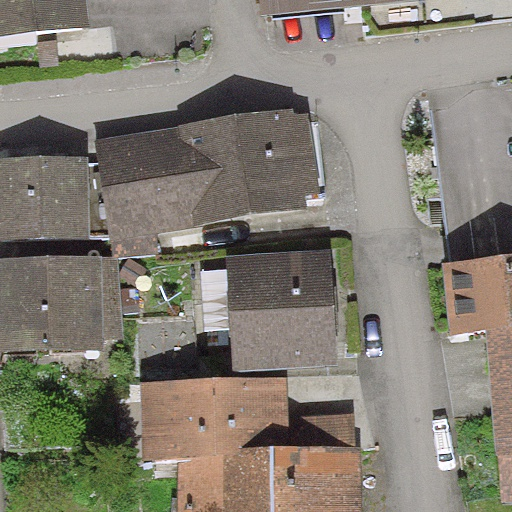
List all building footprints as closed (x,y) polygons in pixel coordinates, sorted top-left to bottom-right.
[(73,0),(0,0),(0,35),(76,27),(73,0)] [(352,0),(264,0),(266,12),(353,2),(352,0)] [(302,104),(200,119),(216,219),(318,201),(302,104)] [(216,219),(200,119),(146,127),(92,136),(111,257),(158,250),(154,228),(216,219)] [(79,167),(0,168),(0,244),(81,243),(79,167)] [(320,264),(230,268),(235,371),(325,366),(320,264)] [(511,269),(448,276),(454,335),(490,331),(502,454),(511,452),(511,269)] [(90,270),(0,272),(0,352),(92,351),(90,270)] [(274,393),(145,396),(146,458),(185,458),(185,511),(347,511),(346,461),(276,463),(274,393)]
